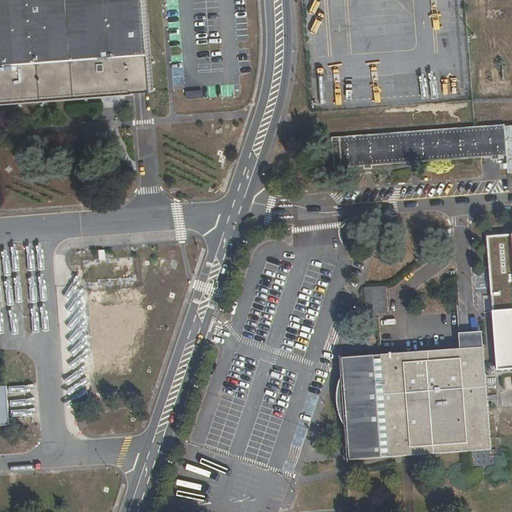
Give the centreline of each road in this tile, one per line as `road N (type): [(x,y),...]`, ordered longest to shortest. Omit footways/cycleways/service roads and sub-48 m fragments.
road 1 (secondary): [(134,511),(240,214),(278,62),(276,0)]
road 2 (unknown): [(340,0),(347,53),(369,64),(432,54),(431,0)]
